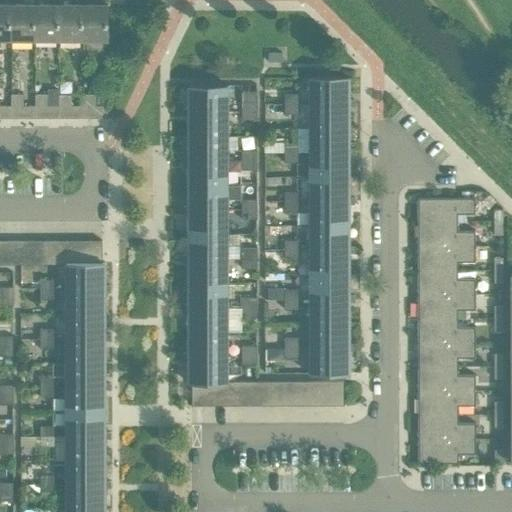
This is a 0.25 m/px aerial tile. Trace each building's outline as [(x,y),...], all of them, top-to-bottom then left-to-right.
[(0,39),(11,40),(10,4),(0,4),(0,39)] [(34,40),(34,4),(10,4),(11,40),(34,40)] [(59,40),(58,4),(34,4),(34,40),(59,40)] [(83,40),(82,4),(58,4),(59,40),(83,40)] [(107,40),(107,7),(107,4),(82,4),(83,40),(107,40)] [(347,104),(347,78),(311,78),(311,104),(347,104)] [(225,112),(226,87),(189,87),(189,112),(225,112)] [(256,112),(256,91),(241,91),(241,112),(256,112)] [(34,118),(34,106),(23,106),(23,93),(10,93),(11,106),(11,118),(34,118)] [(107,118),(107,105),(95,105),(95,94),(83,93),(82,106),(82,118),(107,118)] [(59,118),(59,106),(47,106),(47,94),(34,94),(34,106),(34,118),(59,118)] [(82,118),(82,106),(71,106),(71,94),(59,94),(59,106),(59,118),(82,118)] [(299,105),(299,94),(284,94),(284,105),(299,105)] [(347,128),(347,104),(311,104),(311,128),(347,128)] [(0,117),(11,118),(11,106),(0,105),(0,117)] [(299,114),(299,105),(284,105),(284,114),(299,114)] [(225,136),(225,112),(189,112),(189,136),(225,136)] [(256,122),(256,112),(241,112),(241,121),(256,122)] [(347,153),(347,128),(311,128),(311,153),(347,153)] [(225,161),(225,136),(189,136),(189,161),(225,161)] [(299,153),(299,142),(284,142),(284,153),(299,153)] [(256,161),(256,151),(241,151),(241,161),(256,161)] [(299,163),(299,153),(284,153),(284,162),(299,163)] [(347,177),(347,153),(311,153),(311,177),(347,177)] [(225,186),(225,161),(189,161),(189,185),(225,186)] [(256,170),(256,161),(241,161),(241,170),(256,170)] [(347,202),(347,177),(311,177),(311,202),(347,202)] [(225,210),(225,186),(189,185),(189,210),(225,210)] [(298,202),(299,191),(284,191),(284,202),(298,202)] [(475,214),(475,197),(417,197),(417,222),(457,222),(457,214),(475,214)] [(256,210),(256,199),(240,199),(240,210),(256,210)] [(298,211),(298,202),(284,202),(283,211),(298,211)] [(347,225),(347,202),(311,202),(311,226),(347,225)] [(502,222),(502,209),(493,209),(493,222),(502,222)] [(225,234),(225,210),(189,210),(189,234),(225,234)] [(256,219),(256,210),(240,210),(240,219),(256,219)] [(475,246),(475,231),(457,231),(457,222),(417,222),(417,246),(475,246)] [(502,235),(502,222),(493,222),(493,235),(502,235)] [(347,250),(347,225),(311,226),(311,250),(347,250)] [(225,258),(225,234),(189,234),(189,258),(225,258)] [(18,264),(18,240),(7,240),(7,264),(18,264)] [(30,264),(30,240),(18,240),(18,264),(30,264)] [(41,264),(41,240),(30,240),(30,264),(41,264)] [(53,264),(53,240),(41,240),(41,264),(53,264)] [(64,264),(64,240),(53,240),(53,264),(64,264)] [(76,264),(76,240),(64,240),(64,264),(66,264),(76,264)] [(87,264),(87,240),(76,240),(76,264),(87,264)] [(101,264),(101,240),(87,240),(87,264),(101,264)] [(298,251),(298,240),(283,240),(283,251),(298,251)] [(457,271),(457,262),(475,262),(475,246),(417,246),(417,271),(457,271)] [(256,259),(256,248),(240,248),(240,259),(256,259)] [(347,275),(347,250),(311,250),(311,275),(347,275)] [(298,260),(298,251),(283,251),(283,260),(298,260)] [(502,270),(502,257),(493,257),(493,270),(502,270)] [(225,283),(225,258),(189,258),(189,283),(225,283)] [(256,268),(256,259),(240,259),(240,268),(256,268)] [(103,289),(103,264),(101,264),(87,264),(76,264),(66,264),(66,289),(103,289)] [(502,283),(502,270),(493,270),(493,283),(502,283)] [(475,294),(475,279),(457,279),(457,271),(417,271),(417,294),(475,294)] [(347,299),(347,275),(311,275),(311,299),(347,299)] [(54,289),(55,279),(40,279),(40,289),(54,289)] [(225,308),(225,283),(189,283),(189,308),(225,308)] [(0,296),(12,296),(12,287),(0,286),(0,296)] [(54,299),(54,289),(40,289),(40,299),(54,299)] [(103,313),(103,289),(66,289),(66,313),(103,313)] [(298,300),(298,289),(283,289),(283,300),(298,300)] [(475,310),(475,294),(417,294),(417,318),(457,318),(457,310),(475,310)] [(0,306),(12,307),(12,296),(0,296),(0,306)] [(256,308),(255,297),(240,297),(240,308),(256,308)] [(347,324),(347,299),(311,299),(311,323),(347,324)] [(298,309),(298,300),(283,300),(283,309),(298,309)] [(502,318),(502,305),(494,305),(494,318),(502,318)] [(225,332),(225,308),(189,308),(189,332),(225,332)] [(256,317),(256,308),(240,308),(240,317),(256,317)] [(103,338),(103,313),(66,313),(66,338),(103,338)] [(475,342),(475,326),(457,326),(457,318),(417,318),(417,342),(475,342)] [(502,331),(502,318),(494,318),(494,331),(502,331)] [(347,348),(347,324),(311,323),(311,348),(347,348)] [(54,337),(55,328),(40,328),(40,337),(54,337)] [(225,356),(225,332),(189,332),(189,356),(225,356)] [(0,345),(12,345),(12,336),(0,335),(0,345)] [(54,348),(54,338),(54,337),(40,337),(40,348),(54,348)] [(103,362),(103,338),(66,338),(66,362),(103,362)] [(298,349),(298,338),(283,338),(283,349),(298,349)] [(458,366),(458,358),(475,357),(475,342),(417,342),(417,366),(458,366)] [(0,355),(12,356),(12,345),(0,345),(0,355)] [(256,357),(256,346),(240,346),(240,357),(256,357)] [(347,373),(347,348),(311,348),(311,373),(347,373)] [(298,358),(298,349),(283,349),(283,358),(298,358)] [(502,366),(502,353),(494,353),(494,366),(502,366)] [(225,381),(225,356),(189,356),(189,381),(202,381),(214,381),(225,381)] [(256,366),(256,357),(240,357),(240,366),(256,366)] [(103,387),(103,362),(66,362),(66,387),(103,387)] [(475,390),(475,374),(458,374),(458,366),(417,366),(417,390),(475,390)] [(502,378),(502,366),(494,366),(494,379),(502,378)] [(54,386),(54,377),(40,377),(40,386),(54,386)] [(202,405),(202,381),(189,381),(189,382),(191,382),(191,405),(202,405)] [(214,405),(214,381),(202,381),(202,405),(214,405)] [(226,405),(225,381),(214,381),(214,405),(226,405)] [(238,405),(237,381),(225,381),(226,405),(238,405)] [(249,405),(249,381),(237,381),(238,405),(249,405)] [(261,405),(261,381),(249,381),(249,405),(261,405)] [(273,405),(273,381),(261,381),(261,405),(273,405)] [(284,405),(284,381),(273,381),(273,405),(284,405)] [(296,405),(296,381),(284,381),(284,405),(296,405)] [(308,405),(307,381),(296,381),(296,405),(308,405)] [(319,405),(319,381),(307,381),(308,405),(319,405)] [(331,405),(331,381),(319,381),(319,405),(331,405)] [(343,405),(343,381),(331,381),(331,405),(343,405)] [(0,394),(12,394),(12,384),(0,384),(0,394)] [(54,397),(54,386),(40,386),(40,397),(54,397)] [(103,411),(103,387),(66,387),(66,410),(103,411)] [(475,405),(475,390),(417,390),(417,414),(458,414),(458,405),(475,405)] [(0,404),(12,405),(12,394),(0,394),(0,404)] [(503,414),(503,401),(493,401),(494,414),(503,414)] [(103,436),(103,411),(66,410),(66,436),(103,436)] [(475,438),(475,422),(458,422),(458,414),(417,414),(418,438),(475,438)] [(503,426),(503,414),(494,414),(494,426),(503,426)] [(54,435),(55,425),(40,425),(40,435),(54,435)] [(0,442),(12,443),(13,433),(0,432),(0,442)] [(54,446),(54,435),(40,435),(40,446),(54,446)] [(103,459),(103,436),(66,436),(66,460),(103,459)] [(458,463),(458,454),(475,453),(475,438),(418,438),(418,463),(458,463)] [(0,453),(12,453),(12,443),(0,442),(0,453)] [(503,463),(503,450),(494,450),(494,463),(503,463)] [(103,484),(103,459),(66,460),(66,484),(103,484)] [(54,484),(54,475),(40,475),(40,484),(54,484)] [(0,491),(12,491),(12,483),(0,482),(0,491)] [(54,494),(54,484),(40,484),(39,494),(54,494)] [(103,508),(103,484),(66,484),(67,508),(103,508)] [(0,502),(12,502),(12,491),(0,491),(0,502)]
